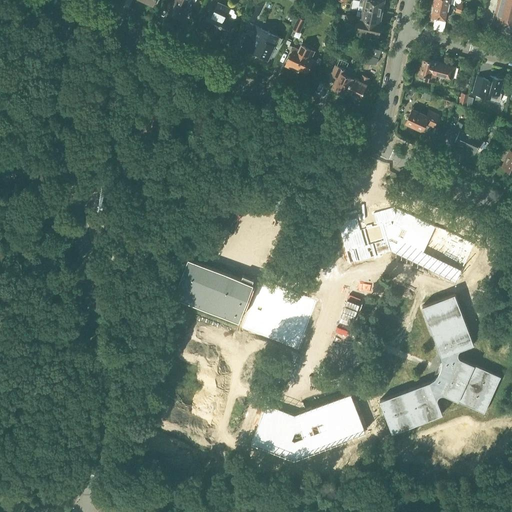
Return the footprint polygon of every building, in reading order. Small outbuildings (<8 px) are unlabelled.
[(175,0),(170,12),(184,19),(192,1),(192,0),(195,2),(196,0),(175,0)] [(256,20),(265,1),(262,0),(256,0),(249,17),(256,20)] [(356,0),(353,0),(352,4),(382,11),(383,0),(359,0),(360,1),(356,0)] [(511,0),(499,0),(492,28),(511,33),(511,0)] [(211,10),(203,27),(211,31),(212,31),(217,33),(216,34),(225,38),(234,19),(225,15),(229,8),(218,2),(214,11),(211,10)] [(446,19),(449,6),(433,3),(430,16),(446,19)] [(361,16),(360,19),(379,23),(379,22),(382,11),(352,4),(351,8),(363,11),(362,17),(361,16)] [(472,11),(470,23),(476,24),(478,13),(472,11)] [(345,22),(354,23),(355,17),(346,15),(345,22)] [(293,29),(300,32),(305,20),(298,17),(293,29)] [(379,23),(360,19),(358,32),(357,34),(370,37),(371,33),(379,35),(379,33),(380,32),(381,29),(380,27),(381,23),(379,22),(379,23)] [(246,33),(250,35),(244,47),(268,58),(273,46),(278,48),(283,38),(278,35),(278,36),(269,32),(268,35),(260,32),(262,29),(254,25),(252,30),(248,29),(246,33)] [(314,51),(301,45),(299,49),(294,47),(286,65),(299,71),(300,69),(307,73),(313,59),(311,58),(314,51)] [(364,53),(362,59),(377,64),(381,51),(368,46),(365,54),(364,53)] [(435,84),(437,77),(431,76),(435,61),(424,57),(419,74),(429,76),(428,82),(435,84)] [(456,66),(435,61),(431,76),(437,77),(438,74),(452,78),(456,66)] [(347,75),(347,72),(349,71),(336,65),(331,75),(337,78),(332,88),(345,94),(346,93),(353,78),(347,75)] [(353,77),(353,78),(346,93),(360,99),(367,84),(366,83),(369,78),(363,75),(360,80),(353,77)] [(501,77),(497,76),(496,77),(491,76),(489,79),(478,76),(473,93),(489,97),(488,100),(499,103),(501,95),(499,94),(503,79),(501,79),(501,77)] [(459,104),(465,106),(469,94),(462,92),(459,104)] [(427,116),(413,109),(406,122),(423,130),(426,123),(434,126),(439,115),(430,111),(427,116)] [(481,140),(482,139),(461,130),(463,124),(458,122),(453,132),(458,135),(455,141),(476,151),(478,146),(482,148),(485,141),(481,140)] [(511,150),(503,167),(511,171),(511,150)] [(357,218),(338,223),(350,264),(374,257),(375,258),(381,257),(381,255),(391,252),(456,283),(474,245),(394,207),(373,213),(375,223),(372,224),(372,226),(366,228),(365,226),(360,228),(357,218)] [(283,213),(275,232),(285,236),(293,217),(283,213)] [(188,258),(174,297),(239,322),(242,314),(246,316),(241,329),(297,350),(315,302),(259,280),(256,288),(255,287),(253,286),(254,283),(252,283),(254,279),(243,275),(241,279),(188,258)] [(430,381),(380,400),(392,433),(443,413),(437,400),(437,399),(438,398),(438,396),(439,395),(440,394),(442,394),(443,394),(445,394),(484,412),(501,376),(461,358),(460,357),(459,356),(458,355),(458,353),(458,352),(459,350),(460,349),(474,344),(455,293),(423,306),(441,355),(442,361),(442,366),(441,370),(438,375),(435,378),(430,381)] [(266,403),(251,442),(295,459),(366,432),(351,393),(294,414),(266,403)]
